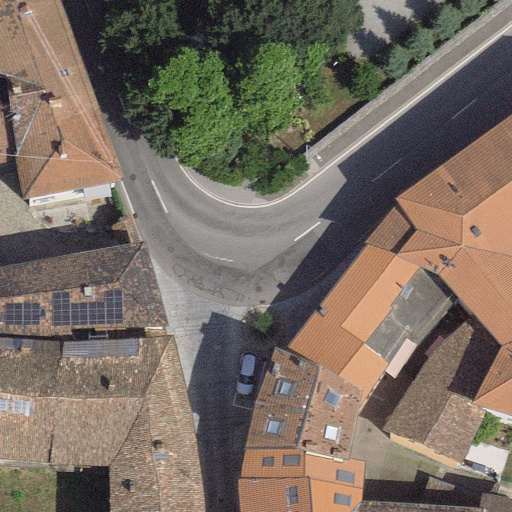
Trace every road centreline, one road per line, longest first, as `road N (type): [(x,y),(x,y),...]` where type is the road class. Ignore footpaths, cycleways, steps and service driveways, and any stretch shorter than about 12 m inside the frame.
road 1 (secondary): [(233,264),(267,259),(511,71)]
road 2 (secondary): [(80,0),(155,194),(203,256),(233,264)]
road 3 (residential): [(233,264),(231,511)]
